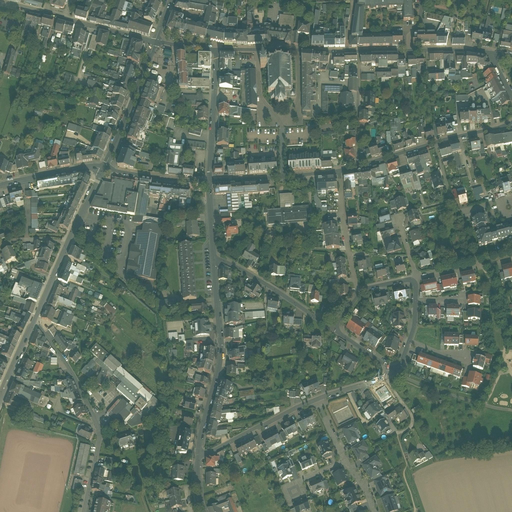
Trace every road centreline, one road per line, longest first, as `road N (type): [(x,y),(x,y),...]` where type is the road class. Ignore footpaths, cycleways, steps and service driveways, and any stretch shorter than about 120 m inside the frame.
road 1 (residential): [(198,455),(220,348),(213,259)]
road 2 (residential): [(155,41),(0,1)]
road 3 (residential): [(357,165),(511,122)]
road 4 (residential): [(336,330),(213,259)]
road 5 (residential): [(155,41),(103,169)]
road 6 (residential): [(198,455),(318,399)]
road 7 (residential): [(216,49),(209,181)]
road 8 (residential): [(360,296),(340,170)]
road 9 (residential): [(34,320),(77,381),(97,428)]
